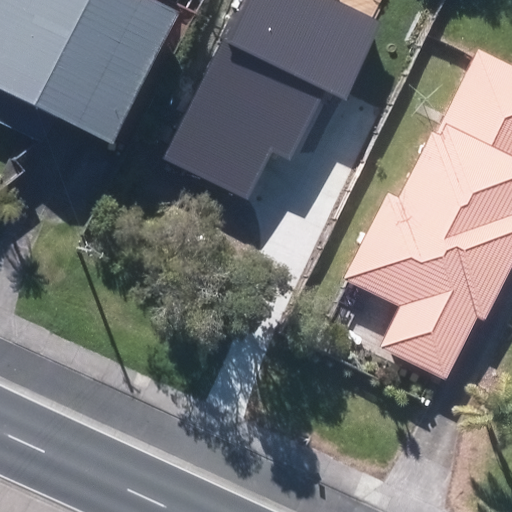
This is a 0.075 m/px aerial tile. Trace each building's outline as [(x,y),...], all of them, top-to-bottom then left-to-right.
[(0,0),(0,80),(99,130),(161,4),(152,0),(0,0)] [(158,149),(296,203),(329,121),(295,107),(314,60),(210,18),(158,149)] [(377,346),(442,378),(473,314),(480,317),(511,251),(511,215),(508,214),(511,204),(511,67),(475,49),(433,134),(426,131),(393,199),(381,193),(340,278),(397,305),(377,346)] [(346,128),(371,139),(381,117),(355,106),(346,128)] [(330,309),(354,321),(366,299),(341,287),(330,309)]
